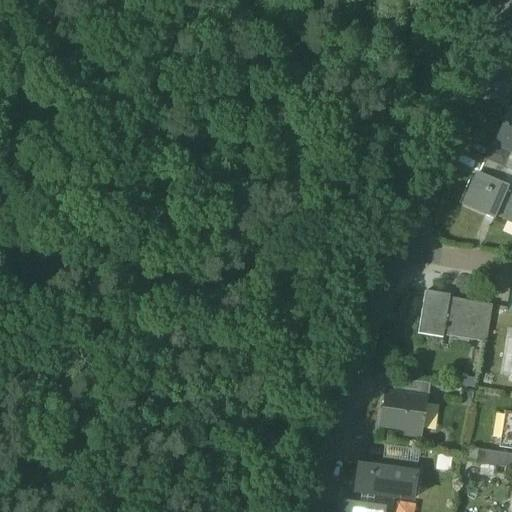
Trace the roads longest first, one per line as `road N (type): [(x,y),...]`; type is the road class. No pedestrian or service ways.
road 1 (residential): [(314,511),(405,254)]
road 2 (residential): [(405,254),(511,3)]
